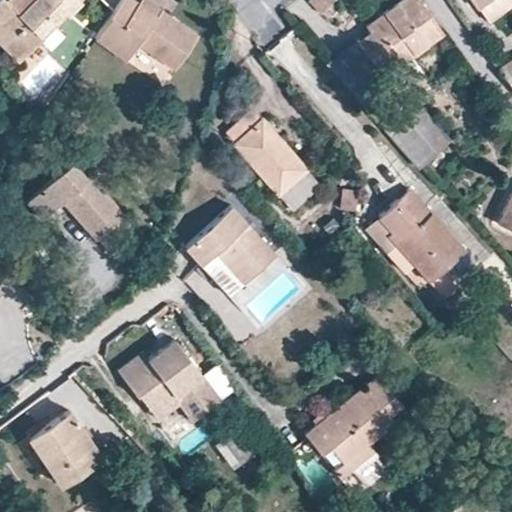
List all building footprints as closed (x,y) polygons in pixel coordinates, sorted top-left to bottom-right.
[(0,0),(0,29),(7,36),(0,42),(0,43),(16,60),(75,0),(0,0)] [(136,0),(119,0),(94,37),(125,59),(137,41),(172,67),(196,33),(160,7),(155,13),(137,0),(136,0)] [(150,0),(137,0),(155,13),(160,7),(150,0)] [(329,0),(310,0),(317,8),(329,0)] [(342,80),(418,166),(448,138),(419,105),(415,109),(402,94),(400,96),(390,92),(376,77),(441,31),(419,0),(397,0),(382,11),(386,17),(369,29),(325,61),(342,80)] [(488,21),(511,2),(511,0),(486,0),(478,6),(488,21)] [(386,17),(382,11),(364,23),(369,29),(386,17)] [(511,54),(495,66),(511,87),(511,54)] [(231,140),(277,193),(306,168),(260,115),(258,117),(249,107),(224,129),(232,139),(231,140)] [(41,217),(59,200),(65,195),(73,203),(66,208),(94,237),(97,236),(107,247),(131,226),(120,214),(123,212),(89,175),(86,177),(64,153),(51,164),(58,170),(25,200),(41,217)] [(306,168),(277,193),(291,208),(318,183),(306,168)] [(339,206),(353,208),(356,188),(342,185),(339,206)] [(426,277),(439,267),(462,247),(409,185),(375,215),(388,229),(385,232),(393,241),(426,277)] [(511,185),(508,188),(493,220),(511,228),(511,185)] [(65,195),(59,200),(66,208),(73,203),(65,195)] [(227,293),(274,251),(230,202),(184,244),(227,293)] [(388,229),(375,215),(363,226),(383,250),(393,241),(385,232),(388,229)] [(456,284),(439,267),(426,277),(442,296),(456,284)] [(155,363),(128,383),(140,400),(143,399),(156,416),(178,400),(195,424),(222,405),(179,346),(155,363)] [(125,378),(128,383),(155,363),(151,359),(125,378)] [(357,445),(365,439),(392,419),(387,413),(400,402),(375,372),(302,430),(318,451),(327,443),(340,459),(357,445)] [(87,436),(79,426),(68,409),(29,436),(59,483),(99,455),(87,436)] [(84,423),(79,426),(87,436),(91,433),(84,423)] [(239,460),(253,449),(235,426),(221,437),(239,460)] [(372,449),(365,439),(357,445),(340,459),(330,467),(338,477),(372,449)] [(23,489),(3,458),(0,459),(0,486),(5,494),(9,492),(13,497),(23,489)]
